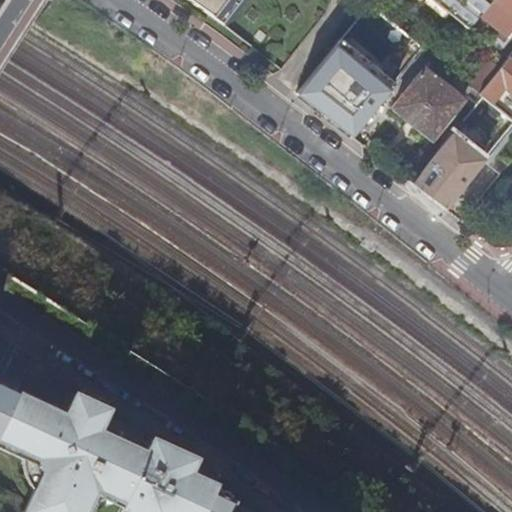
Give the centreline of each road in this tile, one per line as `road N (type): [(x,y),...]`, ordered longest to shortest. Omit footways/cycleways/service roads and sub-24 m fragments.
road 1 (residential): [(505,290),(117,0)]
road 2 (residential): [(314,511),(178,411),(0,300)]
